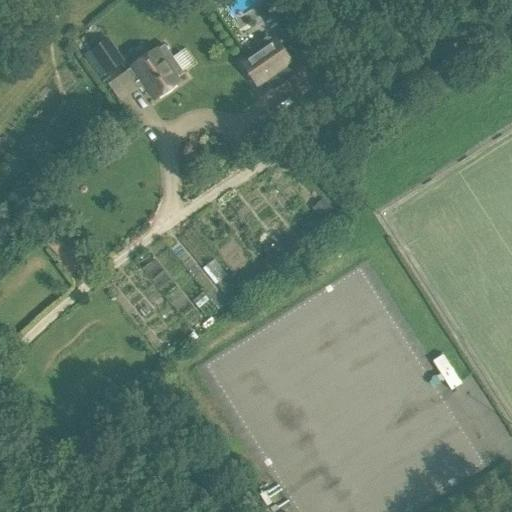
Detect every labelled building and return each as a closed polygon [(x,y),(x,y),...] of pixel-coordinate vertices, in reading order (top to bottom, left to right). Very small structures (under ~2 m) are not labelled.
[(266,80),(273,91),(298,74),(275,40),(272,42),(270,39),(267,38),(260,43),(259,46),(261,49),(242,63),(257,86),(266,80)] [(122,64),(106,41),(90,51),(106,74),(122,64)] [(139,89),(140,88),(146,85),(155,98),(178,82),(176,79),(184,73),(164,45),(128,70),(126,71),(139,89)] [(319,98),(312,102),(317,112),(324,107),(319,98)] [(323,198),(312,209),(322,219),(333,209),(323,198)] [(308,231),(302,237),(306,242),(313,237),(308,231)]
